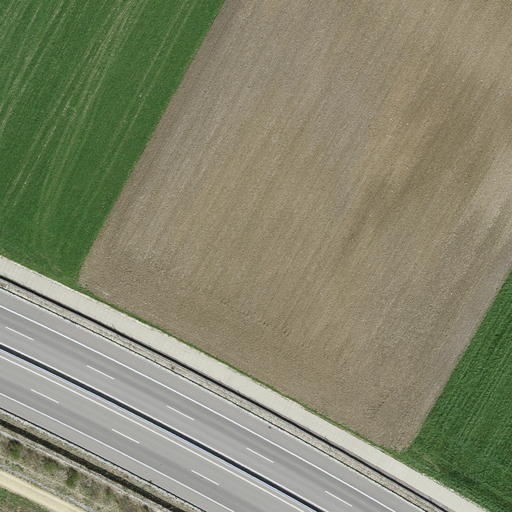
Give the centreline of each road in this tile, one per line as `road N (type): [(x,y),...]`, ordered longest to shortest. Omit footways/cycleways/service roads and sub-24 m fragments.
road 1 (track): [(470,511),(257,392),(0,266)]
road 2 (motorway): [(363,511),(0,323)]
road 3 (motorway): [(0,376),(267,511)]
